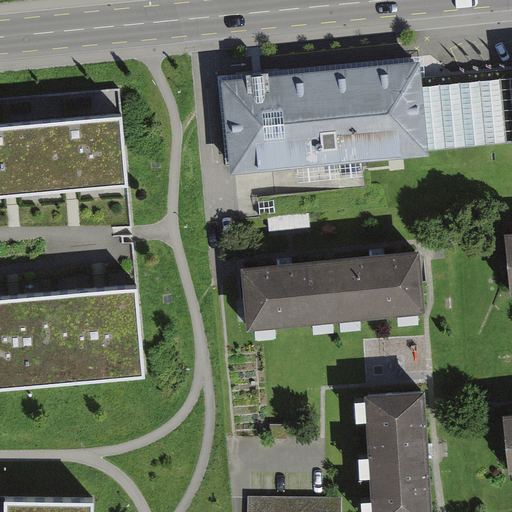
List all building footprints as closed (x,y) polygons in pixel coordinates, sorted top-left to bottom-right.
[(258,75),(224,78),(232,173),(429,156),(428,146),(511,138),(511,82),(424,91),(422,61),(258,75)] [(124,115),(0,125),(0,194),(12,193),(73,188),(130,183),(124,115)] [(284,263),(247,266),(252,326),(429,311),(423,251),(374,255),(284,263)] [(14,287),(0,288),(0,376),(146,363),(138,276),(100,279),(14,287)] [(428,394),(370,399),(378,511),(437,511),(432,450),(428,394)] [(344,511),(345,499),(257,497),(256,511),(344,511)]
